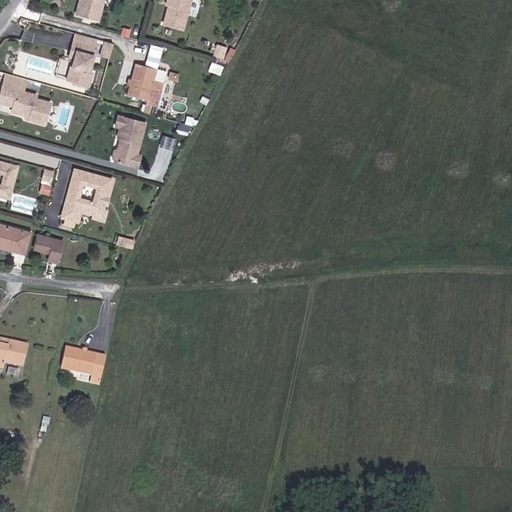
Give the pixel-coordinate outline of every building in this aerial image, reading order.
[(80,0),(76,16),(98,22),(104,0),(80,0)] [(166,0),(168,4),(167,7),(162,24),(182,30),(189,0),(166,0)] [(71,42),(69,51),(76,52),(74,59),(73,62),(72,68),(74,69),(71,81),(89,86),(92,73),(88,72),(92,56),(91,56),(93,47),(71,42)] [(113,44),(106,42),(102,55),(109,57),(113,44)] [(135,66),(131,81),(134,82),(132,88),(129,87),(126,96),(147,101),(148,98),(150,89),(155,71),(135,66)] [(4,74),(1,86),(21,91),(24,80),(4,74)] [(30,116),(29,120),(44,123),(50,102),(34,98),(35,95),(21,91),(1,86),(0,91),(0,102),(12,106),(11,111),(25,115),(30,116)] [(116,115),(115,117),(144,125),(144,123),(116,115)] [(144,125),(115,117),(114,125),(118,127),(116,137),(119,138),(122,139),(120,144),(116,146),(115,152),(113,159),(113,162),(131,167),(132,159),(136,156),(144,125)] [(139,156),(136,156),(132,159),(131,167),(136,168),(139,156)] [(0,195),(11,199),(20,168),(0,162),(0,195)] [(39,191),(48,194),(55,169),(46,166),(39,191)] [(105,198),(108,197),(113,179),(76,169),(62,217),(78,222),(81,211),(93,215),(98,216),(103,213),(104,210),(106,203),(104,201),(105,198)] [(108,211),(104,210),(103,213),(98,216),(93,215),(93,219),(105,222),(108,211)] [(0,247),(23,253),(29,233),(0,225),(0,247)] [(38,235),(36,243),(52,248),(51,254),(49,260),(57,262),(63,242),(38,235)] [(34,249),(51,254),(52,248),(36,243),(34,249)] [(7,346),(0,344),(0,367),(2,368),(4,361),(23,365),(28,345),(8,340),(7,346)] [(106,353),(67,345),(61,367),(92,374),(101,376),(106,353)] [(101,376),(92,374),(90,381),(100,383),(101,376)]
